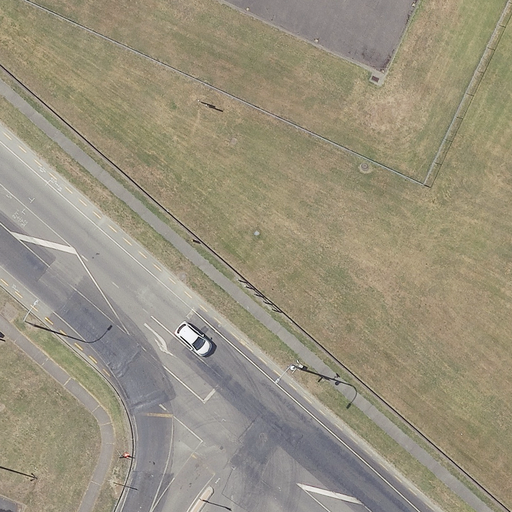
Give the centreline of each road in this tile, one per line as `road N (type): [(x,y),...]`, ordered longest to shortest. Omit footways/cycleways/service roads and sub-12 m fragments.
road 1 (secondary): [(0,196),(255,418)]
road 2 (secondary): [(255,418),(360,511)]
